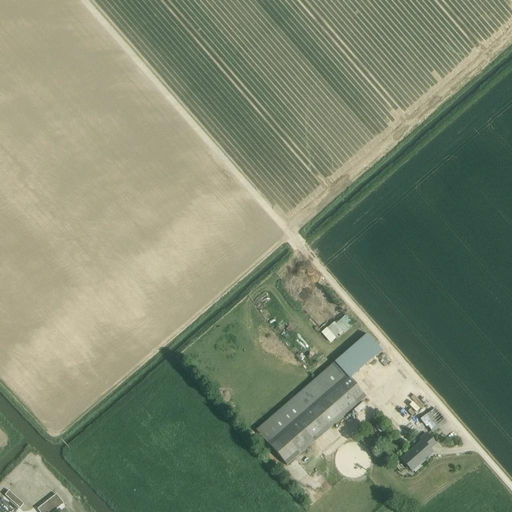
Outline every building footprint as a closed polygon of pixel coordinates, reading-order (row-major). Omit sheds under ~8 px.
[(255,431),(268,444),(286,466),(359,403),(366,397),(347,375),(346,376),(334,362),(255,431)] [(435,409),(412,426),(413,427),(419,435),(428,429),(429,428),(431,431),(433,433),(446,422),(444,420),(435,409)] [(430,450),(436,445),(426,434),(420,440),(422,442),(401,460),(412,472),(433,454),(430,450)] [(355,452),(349,446),(345,450),(350,456),(355,452)] [(9,492),(5,496),(19,510),(23,505),(9,492)] [(56,496),(37,510),(38,511),(54,511),(63,505),(56,496)] [(9,511),(1,503),(0,504),(0,511),(9,511)]
